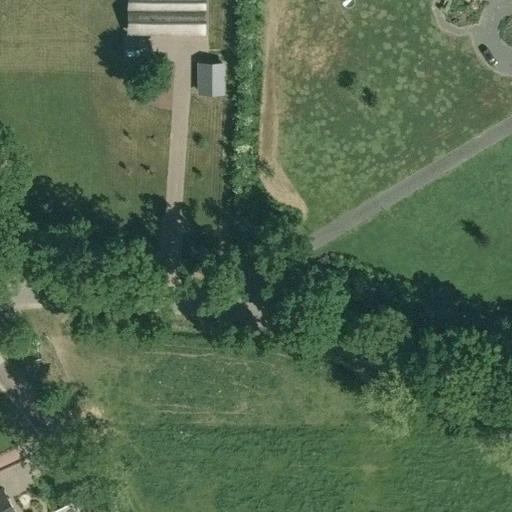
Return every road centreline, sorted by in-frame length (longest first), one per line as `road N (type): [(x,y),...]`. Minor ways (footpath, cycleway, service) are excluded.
road 1 (unclassified): [(511,401),(456,393),(259,317),(120,297),(0,295)]
road 2 (residential): [(96,511),(51,435),(0,373)]
